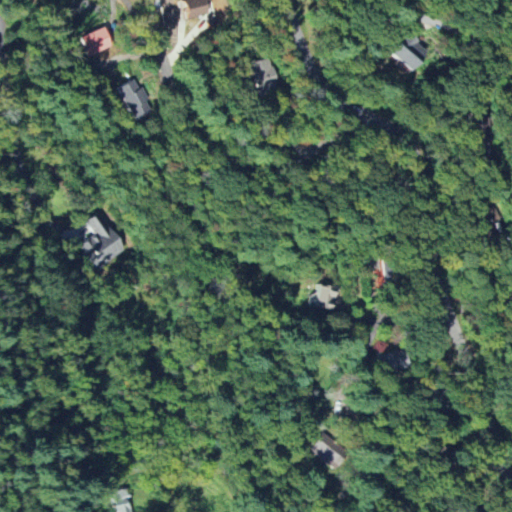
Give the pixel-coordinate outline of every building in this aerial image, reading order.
[(112,49),(107,28),(80,35),(86,56),(112,49)] [(425,50),(406,32),(385,53),(404,72),(425,50)] [(270,58),(248,63),(256,93),(277,87),(270,58)] [(116,88),(131,121),(152,112),(136,79),(116,88)] [(91,270),(124,251),(100,212),(83,222),(92,236),(76,246),(91,270)] [(335,288),(316,285),(312,306),(331,310),(335,288)] [(373,359),(378,376),(402,368),(397,351),(373,359)] [(334,471),(346,455),(319,434),(307,450),(334,471)] [(122,511),(129,511),(124,490),(108,493),(112,511),(121,509),(122,511)]
